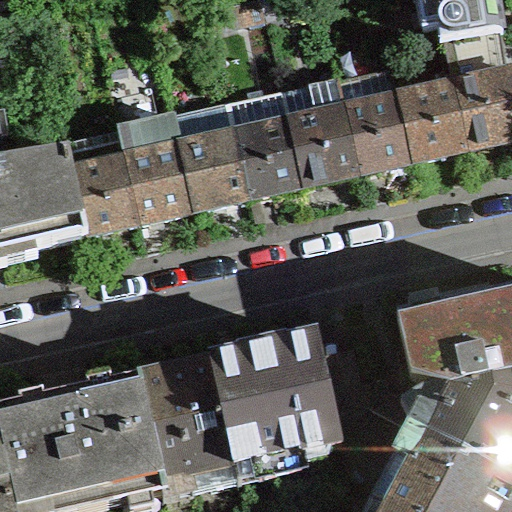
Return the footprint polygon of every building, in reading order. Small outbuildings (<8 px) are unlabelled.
[(416,0),(422,32),(440,28),(443,42),(501,32),(502,32),(496,0),(416,0)] [(265,21),(261,3),(229,10),(233,28),(265,21)] [(453,87),(467,153),(511,143),(511,85),(509,74),(501,76),(500,69),(480,73),(482,81),(453,87)] [(370,79),(338,86),(358,177),(373,174),(413,165),(398,99),(375,104),(370,79)] [(309,90),(315,118),(289,124),(304,189),(343,180),(358,177),(338,86),(337,83),(309,90)] [(453,87),(398,99),(413,165),(450,157),(467,153),(453,87)] [(249,202),(234,136),(228,108),(173,120),(195,214),(234,205),(249,202)] [(195,214),(173,120),(119,133),(140,226),(154,223),(195,214)] [(304,189),(289,124),(234,136),(249,202),(267,198),(304,189)] [(140,226),(119,133),(64,145),(67,159),(85,239),(125,230),(140,226)] [(85,239),(67,159),(0,170),(0,269),(7,268),(4,258),(35,251),(86,240),(85,239)] [(454,392),(511,377),(511,294),(399,320),(413,380),(451,391),(454,392)] [(298,458),(339,448),(337,440),(319,358),(315,341),(284,348),(284,346),(240,356),(240,357),(226,361),(212,364),(236,472),(255,467),(259,483),(301,473),(298,458)] [(153,377),(139,380),(165,497),(166,503),(193,497),(190,482),(236,472),(212,364),(153,377)] [(511,483),(511,377),(454,392),(451,391),(442,409),(421,413),(387,395),(384,381),(363,386),(368,406),(412,430),(511,483)] [(0,448),(14,511),(97,511),(165,497),(139,380),(111,386),(110,382),(86,387),(87,392),(63,397),(43,402),(42,397),(18,403),(19,407),(7,410),(0,411),(0,448)] [(508,511),(511,508),(511,483),(412,430),(397,457),(413,465),(387,511),(508,511)] [(14,511),(0,448),(0,511),(14,511)]
